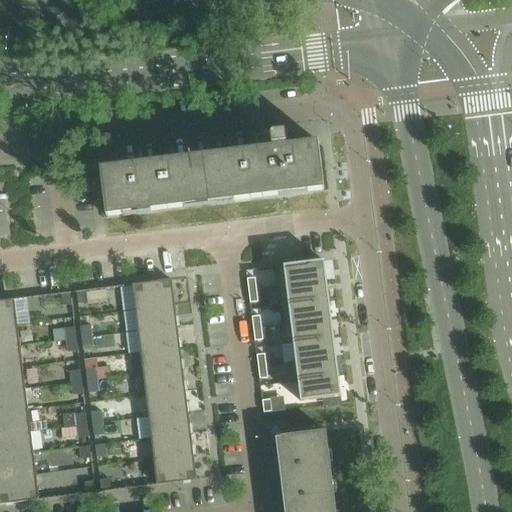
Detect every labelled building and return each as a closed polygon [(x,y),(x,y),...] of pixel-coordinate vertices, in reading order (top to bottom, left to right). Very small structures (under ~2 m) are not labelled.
[(288,153),(287,146),(285,132),(254,136),(257,156),(103,175),(102,169),(101,169),(107,218),(324,190),(319,149),(288,153)] [(324,262),(274,268),(277,288),(327,282),(324,262)] [(256,279),(248,280),(249,292),(257,291),(256,279)] [(327,282),(277,288),(279,307),(329,301),(327,282)] [(172,283),(132,288),(135,313),(175,308),(172,283)] [(257,291),(249,292),(251,304),(259,303),(257,291)] [(87,292),(77,293),(78,305),(88,304),(87,292)] [(62,307),(72,306),(71,294),(61,295),(62,307)] [(329,301),(279,307),(282,326),(332,320),(329,301)] [(17,302),(0,303),(0,329),(20,327),(17,302)] [(175,308),(135,313),(137,334),(178,329),(175,308)] [(260,317),(252,318),(254,330),(262,329),(260,317)] [(332,320),(282,326),(282,327),(291,326),(294,344),(334,339),(332,320)] [(91,326),(81,327),(83,339),(92,338),(91,326)] [(20,327),(0,329),(0,351),(22,348),(20,327)] [(76,340),(75,328),(65,329),(67,341),(76,340)] [(178,329),(137,334),(140,356),(181,350),(178,329)] [(262,329),(254,330),(255,342),(263,341),(262,329)] [(83,339),(84,351),(94,350),(92,338),(83,339)] [(296,362),(291,363),(291,364),(336,358),(334,339),(294,344),(296,362)] [(67,341),(68,353),(78,352),(76,340),(67,341)] [(22,348),(0,351),(0,372),(25,370),(22,348)] [(181,350),(140,356),(143,377),(183,372),(181,350)] [(265,355),(257,356),(259,368),(267,367),(265,355)] [(336,358),(291,364),(294,383),(339,377),(336,358)] [(267,367),(259,368),(260,380),(268,379),(267,367)] [(88,382),(98,381),(96,369),(86,370),(88,382)] [(25,370),(0,372),(0,394),(28,391),(25,370)] [(72,384),(82,383),(80,371),(70,372),(72,384)] [(183,372),(143,377),(145,398),(186,393),(183,372)] [(339,377),(294,383),(294,384),(299,383),(301,403),(341,397),(339,377)] [(88,382),(89,394),(99,393),(98,381),(88,382)] [(73,396),(83,395),(82,383),(72,384),(73,396)] [(28,391),(0,394),(0,416),(30,413),(28,391)] [(186,393),(145,398),(148,420),(189,415),(186,393)] [(271,400),(263,401),(264,414),(272,412),(271,400)] [(93,425),(103,424),(102,412),(92,413),(93,425)] [(30,413),(0,416),(0,438),(33,434),(30,413)] [(87,426),(86,414),(76,415),(77,427),(87,426)] [(189,415),(148,420),(150,441),(191,436),(189,415)] [(93,425),(95,437),(105,436),(103,424),(93,425)] [(89,438),(87,426),(77,427),(79,439),(89,438)] [(335,511),(326,432),(281,438),(290,511),(335,511)] [(33,434),(0,438),(0,459),(36,455),(33,434)] [(191,436),(150,441),(153,463),(194,458),(191,436)] [(106,445),(96,446),(97,458),(107,457),(106,445)] [(91,459),(90,447),(80,448),(81,460),(91,459)] [(36,455),(0,459),(0,481),(38,477),(36,455)] [(194,458),(153,463),(156,488),(197,483),(194,458)] [(38,477),(0,481),(0,502),(1,507),(41,502),(38,477)] [(100,481),(102,493),(112,492),(110,480),(100,481)] [(86,495),(96,494),(94,482),(84,483),(86,495)]
